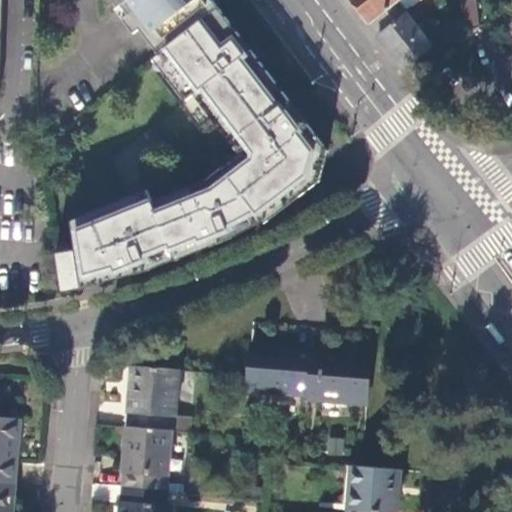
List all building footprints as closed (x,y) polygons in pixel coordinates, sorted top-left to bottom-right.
[(160,55),(220,9),(213,0),(128,0),(122,5),(130,14),(124,19),(135,34),(141,29),(160,55)] [(351,0),(369,23),(399,0),(351,0)] [(399,0),(369,23),(386,45),(404,68),(431,45),(403,9),(407,5),(413,5),(419,0),(399,0)] [(459,0),(464,35),(479,28),(475,0),(468,1),(467,0),(459,0)] [(214,157),(146,184),(149,192),(78,220),(82,244),(83,250),(57,254),(64,295),(87,289),(149,271),(175,260),(176,261),(232,238),(264,221),(265,224),(320,181),(328,150),(220,9),(160,55),(150,64),(220,155),(216,158),(214,157)] [(71,246),(82,244),(78,220),(68,225),(71,246)] [(493,321),(486,326),(499,343),(506,338),(493,321)] [(248,389),(308,394),(311,354),(272,351),(273,345),(252,344),(248,389)] [(307,400),(367,405),(371,355),(311,349),(311,354),(308,394),(307,400)] [(179,371),(132,367),(127,428),(171,431),(172,417),(176,417),(179,371)] [(0,481),(16,483),(21,419),(0,417),(0,411),(1,399),(0,398),(0,481)] [(171,431),(127,428),(122,487),(166,490),(171,431)] [(398,511),(402,469),(362,466),(352,465),(348,511),(398,511)] [(0,511),(13,511),(16,483),(0,481),(0,511)] [(165,506),(166,490),(122,487),(120,511),(169,511),(170,506),(165,506)]
